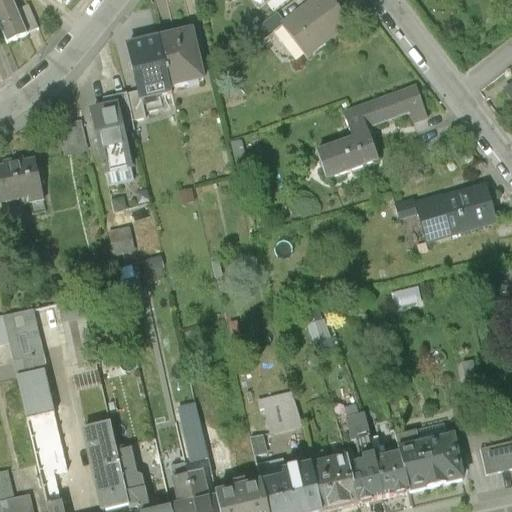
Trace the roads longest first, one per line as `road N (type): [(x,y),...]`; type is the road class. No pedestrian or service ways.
road 1 (residential): [(511,179),(373,0)]
road 2 (residential): [(0,118),(30,98),(111,0)]
